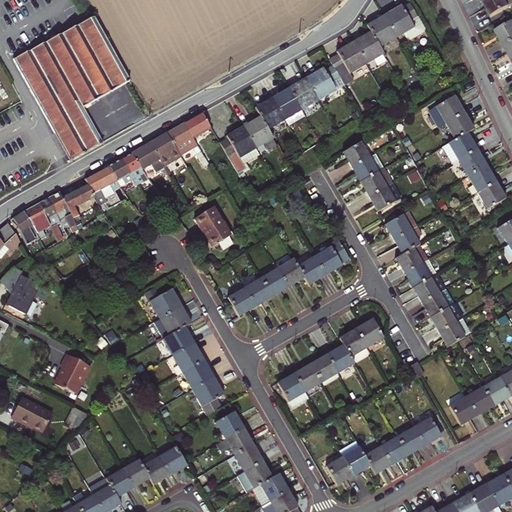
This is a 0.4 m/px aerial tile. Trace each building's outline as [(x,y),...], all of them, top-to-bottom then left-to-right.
[(511,0),(484,0),(482,2),(491,17),(511,5),(511,0)] [(382,16),(395,38),(402,34),(405,40),(410,41),(422,33),(423,28),(409,4),(401,8),(400,6),(382,16)] [(378,48),(395,38),(382,16),(366,26),(370,33),(378,48)] [(23,53),(13,59),(33,96),(70,161),(102,143),(86,114),(82,107),(129,81),(93,17),(23,53)] [(511,22),(495,32),(503,47),(511,42),(511,22)] [(353,43),(365,63),(382,54),(378,48),(370,33),(353,43)] [(511,42),(503,47),(511,61),(511,60),(511,42)] [(328,60),(332,67),(339,78),(343,86),(351,80),(348,74),(365,63),(353,43),(336,53),(337,55),(328,60)] [(305,79),(317,101),(334,91),(330,83),(339,78),(332,67),(323,72),(322,69),(305,79)] [(305,79),(289,89),(301,110),(317,101),(305,79)] [(82,107),(86,114),(133,87),(129,81),(82,107)] [(272,99),(284,120),(301,110),(289,89),(272,99)] [(435,108),(444,124),(462,114),(452,97),(435,108)] [(267,130),(284,120),(272,99),(255,109),(260,117),(267,130)] [(437,128),(444,124),(435,108),(428,112),(437,128)] [(183,124),(192,138),(210,128),(201,114),(183,124)] [(444,124),(453,140),(466,133),(471,130),(462,114),(444,124)] [(243,127),(255,148),(265,143),(269,151),(277,146),(267,130),(260,117),(243,127)] [(183,124),(166,134),(180,157),(197,147),(192,138),(183,124)] [(245,169),(243,165),(259,156),(255,148),(243,127),(226,137),(227,139),(220,143),(238,174),(245,169)] [(466,133),(453,140),(447,144),(442,147),(451,164),(457,160),(475,150),(466,133)] [(166,134),(148,144),(163,168),(181,158),(180,157),(166,134)] [(368,158),(359,142),(342,152),(351,168),(368,158)] [(148,144),(131,154),(139,169),(141,168),(151,163),(157,171),(163,168),(148,144)] [(201,144),(197,147),(200,153),(201,153),(207,164),(211,161),(201,144)] [(457,160),(466,177),(485,166),(475,150),(457,160)] [(200,153),(195,156),(202,167),(207,164),(201,153),(200,153)] [(139,169),(131,154),(120,160),(133,180),(134,179),(139,176),(141,175),(144,181),(147,179),(141,168),(139,169)] [(351,168),(360,183),(383,169),(375,154),(368,158),(351,168)] [(120,160),(107,167),(115,181),(120,187),(131,181),(133,180),(120,160)] [(485,166),(466,177),(476,194),(494,183),(485,166)] [(107,167),(84,179),(87,185),(94,197),(98,205),(114,195),(113,191),(120,187),(115,181),(107,167)] [(383,169),(360,183),(368,197),(385,187),(391,183),(383,169)] [(139,176),(134,179),(138,184),(142,181),(139,176)] [(120,187),(123,192),(135,186),(131,181),(120,187)] [(494,183),(476,194),(485,210),(504,199),(494,183)] [(61,197),(72,219),(78,217),(73,207),(94,197),(87,185),(61,197)] [(385,187),(368,197),(377,212),(394,202),(385,187)] [(72,219),(61,197),(59,193),(48,198),(60,222),(62,226),(67,224),(71,232),(73,230),(72,227),(75,225),(72,219)] [(60,222),(48,198),(38,204),(48,223),(57,242),(62,239),(55,225),(60,222)] [(39,229),(48,223),(38,204),(24,211),(40,240),(45,248),(49,245),(39,229)] [(229,238),(211,210),(192,221),(210,250),(229,238)] [(24,211),(10,221),(20,232),(26,246),(36,240),(37,242),(40,240),(24,211)] [(384,225),(393,240),(416,227),(407,212),(384,225)] [(100,220),(107,231),(110,228),(103,218),(100,220)] [(511,219),(496,228),(506,245),(511,242),(511,219)] [(0,258),(1,259),(5,253),(10,257),(21,244),(15,234),(7,223),(0,228),(0,258)] [(393,240),(401,255),(412,249),(419,245),(414,238),(421,235),(416,227),(393,240)] [(70,238),(77,250),(82,246),(75,234),(70,238)] [(313,258),(323,276),(341,265),(348,260),(337,241),(328,245),(330,248),(313,258)] [(395,259),(403,273),(420,263),(427,259),(419,245),(412,249),(401,255),(395,259)] [(323,276),(313,258),(296,267),(303,279),(307,285),(323,276)] [(403,273),(412,288),(429,278),(436,275),(427,259),(420,263),(403,273)] [(286,288),(303,279),(296,267),(292,260),(275,270),(286,288)] [(25,314),(40,286),(20,275),(22,272),(13,267),(0,280),(0,281),(10,294),(5,304),(25,314)] [(52,268),(48,272),(57,283),(62,279),(52,268)] [(270,298),(286,288),(275,270),(260,279),(270,298)] [(412,288),(420,303),(437,293),(429,278),(412,288)] [(243,289),(254,307),(270,298),(260,279),(243,289)] [(158,297),(153,289),(144,294),(159,319),(180,307),(170,290),(158,297)] [(237,317),(254,307),(243,289),(227,299),(237,317)] [(420,303),(429,318),(446,308),(453,304),(444,289),(437,293),(420,303)] [(168,336),(183,327),(189,324),(180,307),(159,319),(168,336)] [(446,308),(429,318),(438,333),(455,323),(446,308)] [(455,323),(438,333),(446,348),(470,334),(461,319),(455,323)] [(372,320),(355,330),(365,348),(382,338),(372,320)] [(193,344),(183,327),(168,336),(162,339),(172,356),(193,344)] [(339,339),(343,346),(349,357),(365,348),(355,330),(339,339)] [(106,336),(111,347),(119,342),(113,332),(106,336)] [(202,361),(193,344),(172,356),(181,373),(202,361)] [(343,346),(326,356),(336,373),(353,363),(349,357),(343,346)] [(90,367),(66,355),(60,368),(62,368),(56,378),(57,379),(54,385),(64,390),(64,388),(74,394),(82,377),(85,378),(90,367)] [(326,356),(310,365),(320,382),(336,373),(326,356)] [(212,378),(202,361),(181,373),(191,390),(212,378)] [(422,375),(415,363),(407,367),(413,380),(422,375)] [(310,365),(293,375),(303,392),(320,382),(310,365)] [(511,370),(498,379),(508,397),(511,394),(511,370)] [(277,384),(287,401),(303,392),(293,375),(277,384)] [(223,396),(212,378),(191,390),(206,416),(221,407),(216,399),(223,396)] [(508,397),(498,379),(482,388),(492,406),(508,397)] [(465,398),(475,415),(492,406),(482,388),(465,398)] [(303,392),(287,401),(291,408),(307,399),(303,392)] [(475,415),(465,398),(449,407),(459,425),(475,415)] [(11,417),(42,433),(52,415),(21,399),(11,417)] [(87,414),(72,407),(64,424),(71,428),(77,417),(84,421),(87,414)] [(215,423),(224,439),(242,429),(232,413),(215,423)] [(77,417),(71,428),(76,430),(84,421),(77,417)] [(429,419),(412,428),(423,446),(439,437),(429,419)] [(423,446),(412,428),(396,438),(406,456),(423,446)] [(242,429),(224,439),(234,456),(252,446),(242,429)] [(406,456),(396,438),(379,448),(390,465),(406,456)] [(252,446),(234,456),(243,472),(261,462),(252,446)] [(158,458),(169,476),(185,466),(174,448),(158,458)] [(379,448),(363,457),(369,466),(373,475),(390,465),(379,448)] [(369,466),(363,457),(358,449),(342,458),(352,476),(369,466)] [(158,458),(142,467),(149,479),(153,486),(169,476),(158,458)] [(352,476),(342,458),(325,468),(335,485),(352,476)] [(122,470),(133,488),(149,479),(142,467),(138,460),(122,470)] [(265,469),(261,462),(243,472),(253,489),(259,486),(271,479),(265,469)] [(31,470),(21,465),(18,471),(28,476),(31,470)] [(267,468),(265,469),(271,479),(277,475),(274,470),(270,473),(267,468)] [(105,479),(109,486),(116,498),(133,488),(122,470),(105,479)] [(511,470),(502,476),(511,493),(511,470)] [(243,472),(236,476),(246,493),(253,489),(243,472)] [(259,486),(268,502),(286,491),(277,475),(271,479),(259,486)] [(485,486),(497,507),(511,498),(511,493),(502,476),(485,486)] [(105,479),(88,488),(92,496),(109,486),(105,479)] [(107,511),(120,505),(116,498),(109,486),(92,496),(101,511),(107,511)] [(485,486),(468,496),(477,511),(488,511),(497,507),(485,486)] [(286,491),(268,502),(274,511),(289,511),(296,508),(286,491)] [(101,511),(92,496),(76,505),(79,511),(101,511)] [(451,505),(455,511),(477,511),(468,496),(451,505)] [(60,505),(64,511),(72,507),(68,500),(60,505)]
